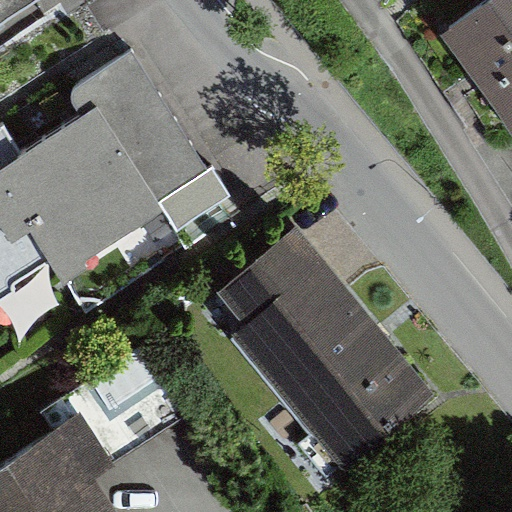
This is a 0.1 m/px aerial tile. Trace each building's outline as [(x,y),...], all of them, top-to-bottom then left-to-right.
[(0,0),(0,28),(45,0),(0,0)] [(511,0),(490,0),(447,30),(511,122),(511,0)] [(215,169),(142,49),(69,93),(82,114),(25,148),(9,122),(0,127),(0,291),(51,260),(62,278),(167,215),(159,203),(215,169)] [(431,389),(301,225),(213,294),(343,458),(431,389)] [(79,408),(0,455),(0,511),(125,511),(99,468),(111,461),(79,408)]
